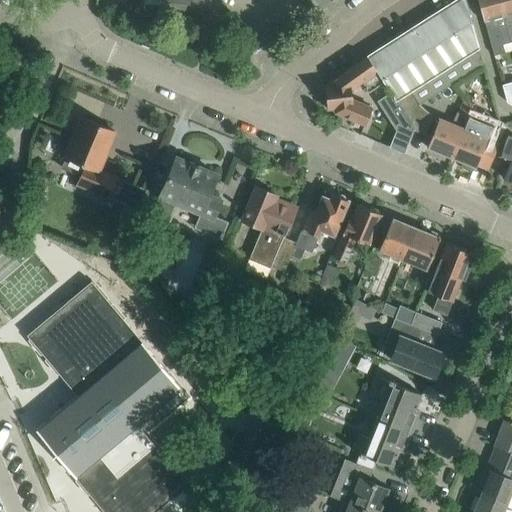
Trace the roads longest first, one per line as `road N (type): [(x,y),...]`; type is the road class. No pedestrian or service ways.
road 1 (residential): [(511,233),(466,202),(265,120)]
road 2 (residential): [(427,511),(511,295)]
road 3 (residential): [(265,120),(65,33)]
road 4 (residential): [(265,120),(275,94),(373,0)]
road 5 (residential): [(0,154),(37,107),(65,33)]
